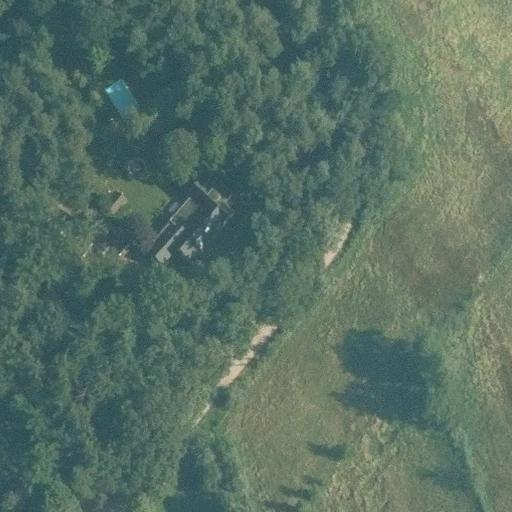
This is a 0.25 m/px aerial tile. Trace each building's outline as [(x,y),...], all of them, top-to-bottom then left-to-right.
[(170,226),(149,250),(153,254),(150,257),(162,268),(176,252),(191,266),(202,253),(201,252),(220,229),(221,230),(233,217),(223,207),(232,196),(212,179),(203,189),(201,187),(168,224),(170,226)] [(128,205),(115,194),(102,210),(114,220),(128,205)] [(119,257),(129,247),(93,210),(76,227),(107,259),(114,252),(119,257)] [(59,236),(84,258),(93,247),(68,225),(59,236)] [(82,330),(66,347),(75,356),(91,339),(82,330)] [(17,411),(2,399),(0,397),(0,494),(17,475),(4,464),(3,466),(0,463),(0,457),(8,447),(0,440),(0,431),(3,428),(2,427),(11,417),(12,417),(10,415),(14,411),(16,412),(17,411)]
